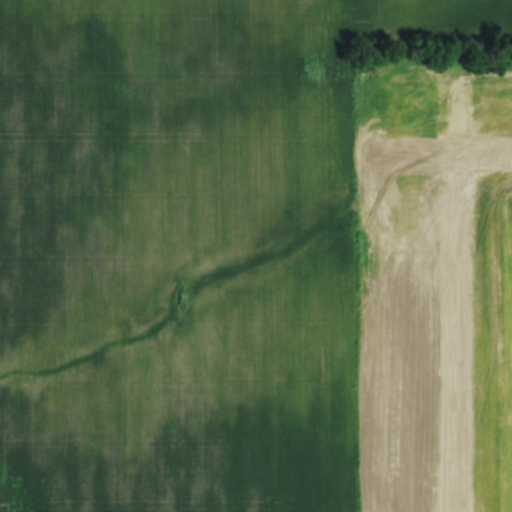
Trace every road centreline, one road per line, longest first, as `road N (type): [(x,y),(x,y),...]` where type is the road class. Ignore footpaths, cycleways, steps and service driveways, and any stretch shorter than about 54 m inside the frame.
road 1 (residential): [(453,72),(453,511)]
road 2 (residential): [(360,152),(511,151)]
